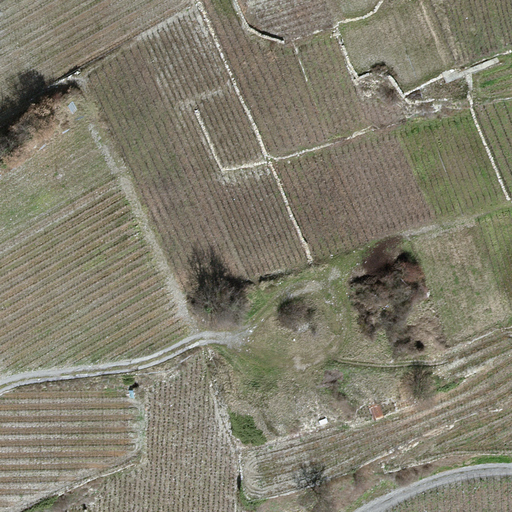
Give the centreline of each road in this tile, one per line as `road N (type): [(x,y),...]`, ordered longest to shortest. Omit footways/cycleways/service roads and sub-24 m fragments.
road 1 (track): [(0,375),(231,330),(308,278),(329,300),(324,347),(285,357),(255,350)]
road 2 (track): [(370,511),(454,477),(511,477)]
